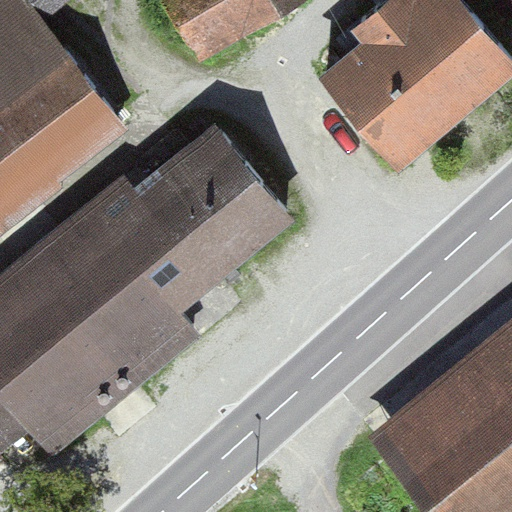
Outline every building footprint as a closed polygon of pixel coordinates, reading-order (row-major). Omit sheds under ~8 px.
[(0,0),(0,205),(121,113),(43,13),(59,0),(0,0)] [(173,0),(200,45),(275,0),(173,0)] [(352,52),(330,71),(400,154),(511,60),(511,52),(467,0),(414,0),(413,0),(384,0),(340,37),(352,52)] [(127,175),(0,280),(0,377),(32,417),(36,414),(57,440),(197,324),(177,300),(290,207),(224,127),(145,193),(127,175)] [(511,511),(511,353),(393,451),(442,511),(511,511)]
